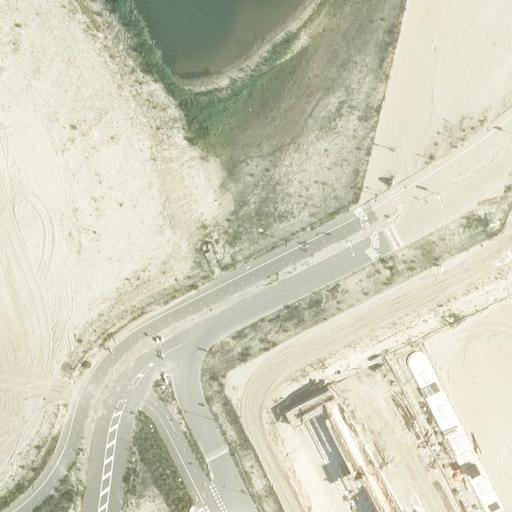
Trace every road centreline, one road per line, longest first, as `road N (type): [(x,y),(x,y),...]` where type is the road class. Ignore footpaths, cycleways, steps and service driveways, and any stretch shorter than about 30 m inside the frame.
road 1 (tertiary): [(511,379),(252,511)]
road 2 (unclassified): [(100,511),(116,411),(128,387),(201,334)]
road 3 (unclassified): [(386,241),(201,334)]
road 4 (unclassified): [(201,334),(189,349),(189,390),(241,506)]
road 5 (unclassified): [(386,241),(511,162)]
